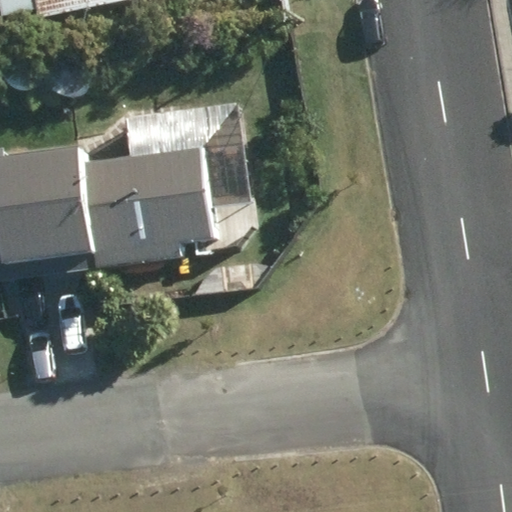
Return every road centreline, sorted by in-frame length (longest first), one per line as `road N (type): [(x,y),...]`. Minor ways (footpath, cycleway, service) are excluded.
road 1 (residential): [(0,442),(486,380)]
road 2 (tertiary): [(486,380),(423,0)]
road 3 (tertiary): [(504,511),(486,380)]
